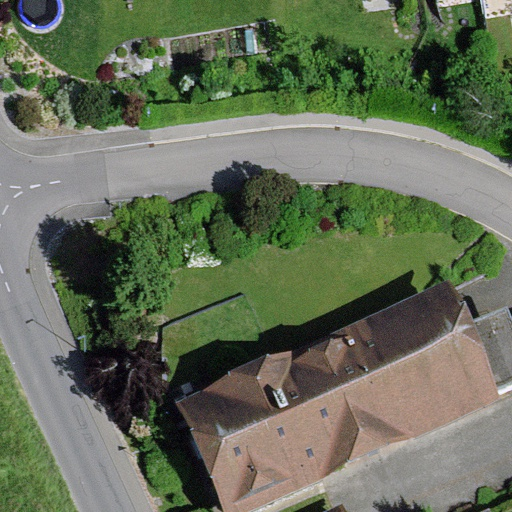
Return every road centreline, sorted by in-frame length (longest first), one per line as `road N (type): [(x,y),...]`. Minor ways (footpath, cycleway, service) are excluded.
road 1 (residential): [(0,195),(56,181),(289,156),(428,171),(511,208)]
road 2 (unclassified): [(0,267),(109,511)]
